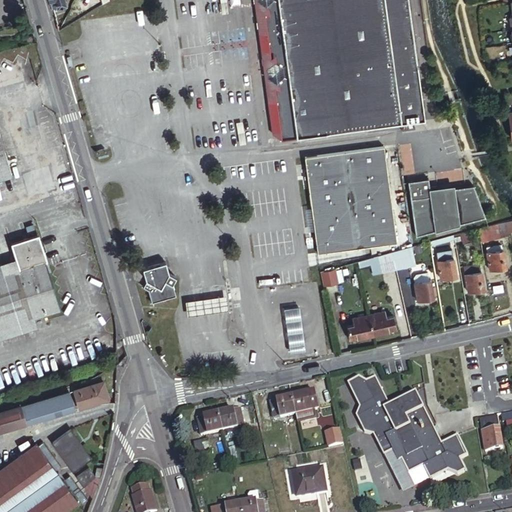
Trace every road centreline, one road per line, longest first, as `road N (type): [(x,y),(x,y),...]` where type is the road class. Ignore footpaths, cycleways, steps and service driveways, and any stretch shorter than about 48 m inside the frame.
road 1 (tertiary): [(150,401),(35,0)]
road 2 (unclassified): [(511,322),(150,401)]
road 3 (unknown): [(327,365),(295,147)]
road 4 (residential): [(150,401),(131,421),(99,511)]
